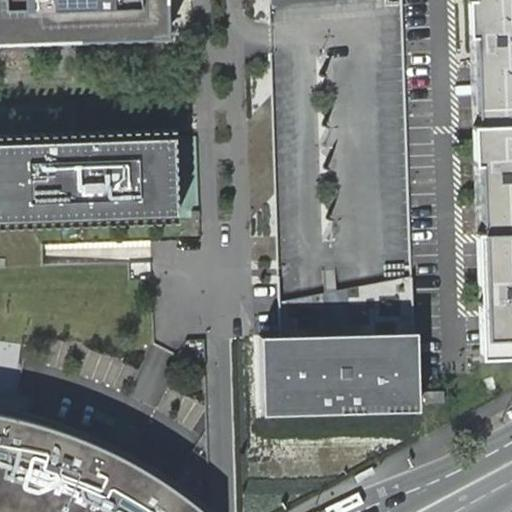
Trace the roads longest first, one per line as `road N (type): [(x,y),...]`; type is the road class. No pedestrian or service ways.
road 1 (residential): [(217,304),(240,220),(233,0)]
road 2 (residential): [(201,0),(217,304)]
road 3 (residential): [(217,304),(225,511)]
road 4 (primary): [(511,446),(380,511)]
